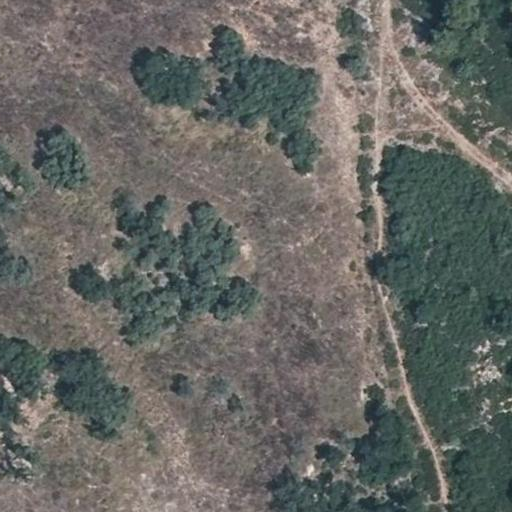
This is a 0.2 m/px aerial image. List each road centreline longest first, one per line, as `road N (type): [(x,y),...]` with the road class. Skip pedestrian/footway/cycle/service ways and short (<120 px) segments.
road 1 (track): [(381,0),(390,79),(376,218),(450,511)]
road 2 (track): [(511,182),(390,79)]
